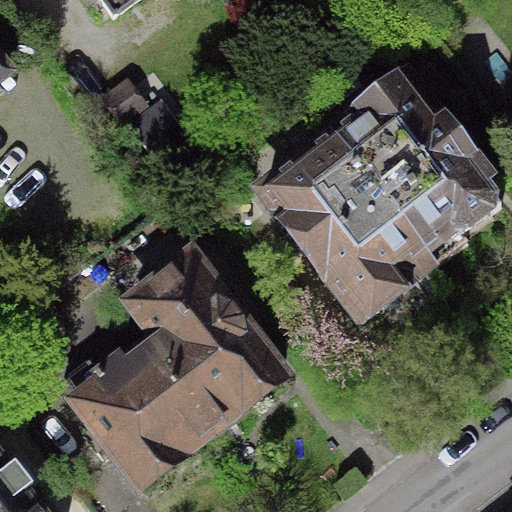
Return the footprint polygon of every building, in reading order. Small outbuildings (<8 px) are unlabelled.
[(86,0),(88,3),(92,0),(98,0),(113,20),(139,0),(86,0)] [(0,80),(38,53),(0,1),(0,80)] [(336,140),(435,269),(467,245),(462,238),(501,208),(443,133),(428,114),(449,98),(426,70),(404,87),(390,69),(368,85),(383,103),(336,140)] [(107,101),(122,121),(141,107),(127,87),(117,94),(107,101)] [(404,293),(435,269),(336,140),(265,194),(302,242),(360,317),(400,286),(404,293)] [(160,343),(148,351),(214,437),(247,412),(243,407),(281,378),(250,338),(191,262),(132,307),(160,343)] [(28,397),(41,387),(9,346),(0,352),(0,386),(16,407),(28,397)] [(213,438),(214,437),(148,351),(125,369),(119,361),(99,377),(89,364),(62,385),(109,446),(140,487),(209,433),(213,438)] [(0,386),(0,418),(2,417),(16,407),(0,386)] [(0,511),(33,511),(22,498),(32,490),(23,479),(15,467),(5,475),(0,468),(0,511)]
